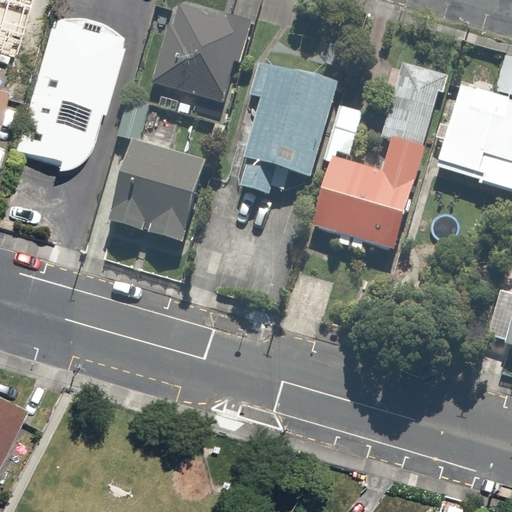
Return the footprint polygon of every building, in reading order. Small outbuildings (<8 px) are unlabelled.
[(30,0),(69,8),(70,0),(30,0)] [(255,29),(176,7),(152,93),(231,116),(255,29)] [(130,44),(59,21),(14,160),(85,183),(130,44)] [(3,64),(0,63),(0,177),(43,42),(13,32),(3,64)] [(511,199),(511,60),(504,58),(495,92),(468,84),(441,180),(511,199)] [(310,175),(336,82),(258,60),(248,94),(259,98),(243,155),(248,158),(240,185),(270,193),(272,185),(284,188),(289,169),(310,175)] [(384,139),(398,142),(431,151),(433,152),(452,81),(403,68),(384,139)] [(370,114),(338,106),(325,155),(357,164),(370,114)] [(387,183),(336,169),(318,239),(402,261),(431,151),(398,142),(387,183)] [(217,165),(132,143),(109,234),(193,256),(217,165)] [(511,349),(511,301),(500,298),(487,343),(511,349)] [(0,485),(35,416),(0,399),(0,485)]
